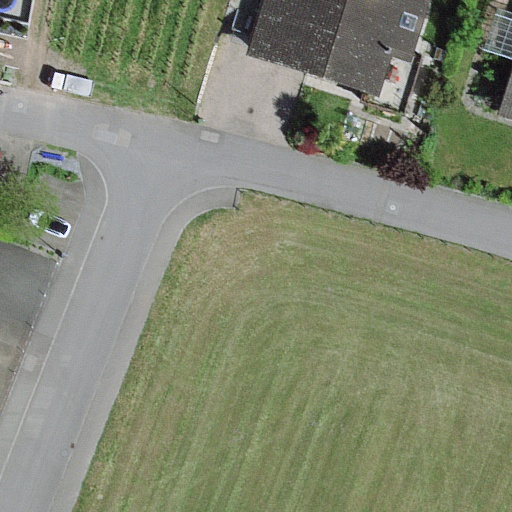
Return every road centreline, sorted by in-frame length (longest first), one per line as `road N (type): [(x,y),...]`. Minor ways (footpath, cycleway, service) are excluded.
road 1 (residential): [(18,511),(163,141)]
road 2 (residential): [(511,236),(418,203),(163,141)]
road 3 (residential): [(163,141),(0,107)]
